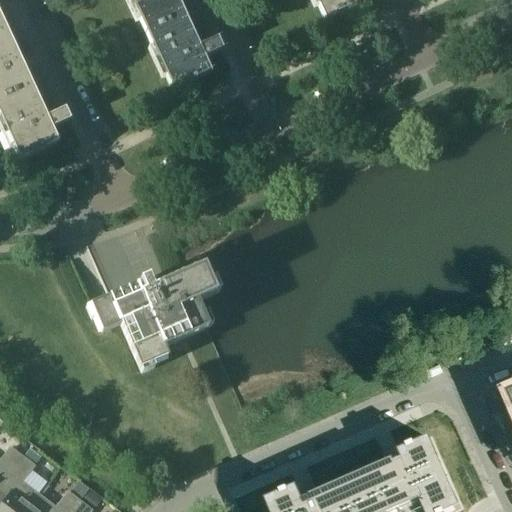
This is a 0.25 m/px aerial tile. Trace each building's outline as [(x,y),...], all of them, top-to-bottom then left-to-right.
[(169,0),(129,0),(172,92),(211,74),(210,73),(205,76),(169,0)] [(313,0),(324,22),(363,4),(362,3),(357,5),(354,0),(313,0)] [(0,122),(19,163),(58,145),(58,143),(52,146),(39,119),(20,77),(0,33),(0,122)] [(217,41),(198,49),(204,61),(222,52),(217,41)] [(51,131),(69,123),(64,111),(46,120),(51,131)] [(167,359),(163,350),(207,330),(196,305),(215,297),(203,269),(156,289),(157,293),(154,294),(148,280),(138,284),(145,299),(142,300),(136,287),(100,303),(85,309),(91,322),(95,320),(101,335),(120,327),(139,372),(141,376),(154,370),(152,366),(167,359)] [(282,496),(267,502),(270,511),(398,511),(413,506),(412,503),(420,500),(423,507),(425,511),(455,511),(461,510),(454,493),(452,493),(452,494),(448,496),(432,460),(436,458),(436,459),(438,458),(430,440),(415,447),(415,446),(408,449),(408,450),(399,454),(401,458),(403,462),(395,466),(394,462),(311,498),(312,500),(304,504),(303,501),(298,489),(289,493),(288,491),(281,494),(282,496)] [(0,487),(22,458),(10,449),(0,462),(0,487)] [(22,458),(0,487),(0,492),(8,499),(0,509),(0,511),(26,511),(39,496),(22,483),(34,467),(22,458)] [(72,511),(80,503),(68,494),(56,509),(39,496),(26,511),(72,511)] [(80,503),(72,511),(91,511),(92,511),(80,503)]
